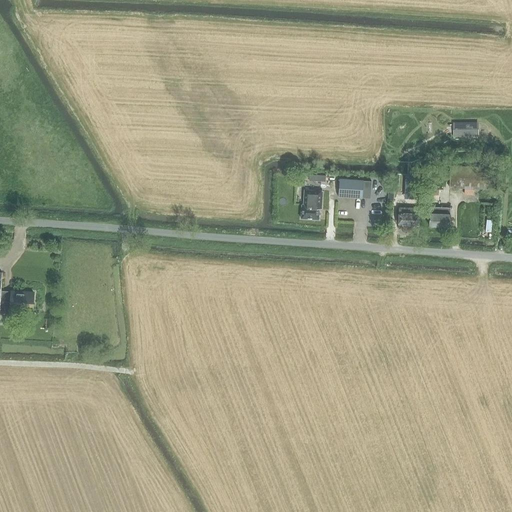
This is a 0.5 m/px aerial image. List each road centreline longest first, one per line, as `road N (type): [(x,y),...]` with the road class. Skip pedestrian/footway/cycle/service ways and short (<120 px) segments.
road 1 (unclassified): [(511,258),(0,222)]
road 2 (track): [(132,372),(0,363)]
